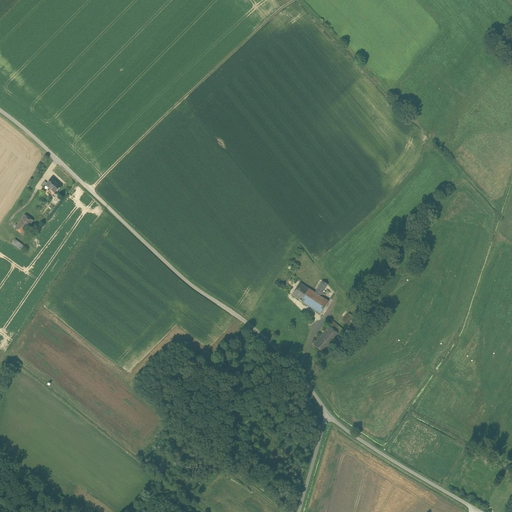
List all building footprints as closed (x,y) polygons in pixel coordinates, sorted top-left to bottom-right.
[(61,186),(52,178),(47,183),(46,185),(51,189),(55,193),(61,186)] [(33,221),(25,215),(21,220),(30,225),(33,221)] [(21,220),(14,229),(23,234),(30,225),(21,220)] [(30,225),(23,234),(26,236),(32,227),(30,225)] [(26,247),(15,239),(12,244),(23,252),(26,247)] [(322,281),(315,293),(320,296),(328,284),(322,281)] [(300,283),(292,295),(301,301),(309,289),(300,283)] [(315,293),(309,289),(301,301),(320,314),(328,301),(320,296),(315,293)] [(348,313),(342,321),(348,326),(355,318),(348,313)] [(333,321),(313,344),(324,354),(344,330),(333,321)]
